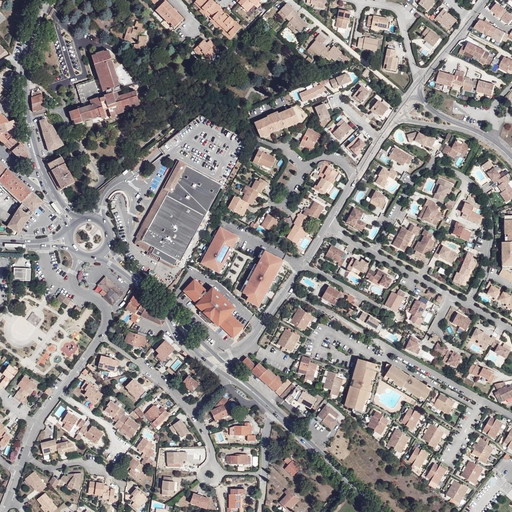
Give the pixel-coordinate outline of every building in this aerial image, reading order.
[(164,2),(161,0),(149,0),(157,8),(164,2)] [(183,19),(165,0),(157,8),(165,16),(163,18),(166,21),(168,19),(176,27),(183,19)] [(206,11),(215,2),(213,0),(209,0),(202,7),(206,11)] [(236,0),(246,9),(252,4),(253,5),(257,0),(236,0)] [(307,0),(306,4),(316,6),(315,8),(323,10),(325,0),(307,0)] [(434,3),(431,0),(420,0),(418,3),(427,11),(434,3)] [(212,17),(221,8),(215,2),(206,11),(212,17)] [(298,13),(287,3),(280,10),(287,16),(286,18),(290,22),(298,13)] [(496,17),(500,13),(503,9),(496,3),(490,10),(494,13),(493,15),(496,17)] [(165,16),(157,8),(155,10),(163,18),(165,16)] [(216,21),(225,12),(221,8),(212,17),(216,21)] [(435,17),(449,28),(457,19),(448,11),(447,13),(442,8),(435,17)] [(507,24),(511,18),(511,16),(503,9),(500,13),(503,15),(500,18),(507,24)] [(287,16),(280,10),(278,13),(284,19),(286,18),(287,16)] [(352,13),(339,11),(339,16),(338,19),(336,28),(347,30),(348,21),(350,22),(352,13)] [(220,25),(229,16),(225,12),(216,21),(220,25)] [(309,24),(301,17),(302,15),(298,13),(290,22),(289,23),(298,30),(301,33),(309,24)] [(391,18),(371,13),(369,24),(373,25),(373,27),(381,29),(382,27),(389,28),(391,18)] [(224,29),(233,20),(229,16),(220,25),(224,29)] [(176,27),(168,19),(166,21),(174,29),(176,27)] [(227,33),(237,24),(233,20),(224,29),(227,33)] [(148,49),(148,36),(144,36),(147,29),(144,28),(145,24),(138,21),(135,26),(139,28),(138,31),(135,30),(135,29),(130,26),(126,39),(135,42),(136,40),(140,41),(141,43),(141,49),(148,49)] [(298,30),(289,23),(287,26),(295,33),(298,30)] [(231,37),(241,28),(237,24),(227,33),(231,37)] [(432,45),(439,37),(427,27),(422,33),(424,35),(423,37),(432,45)] [(326,48),(324,46),(326,44),(323,42),(326,40),(321,35),(319,34),(314,39),(316,41),(309,48),(315,53),(318,56),(320,54),(326,48)] [(371,50),(376,51),(379,40),(364,37),(364,39),(359,38),(357,45),(362,47),(362,49),(371,50)] [(215,50),(218,47),(209,38),(206,41),(202,44),(199,41),(192,48),(197,53),(199,52),(201,49),(210,58),(216,51),(215,50)] [(432,45),(426,40),(423,43),(429,49),(432,45)] [(480,59),(478,62),(483,64),(484,62),(488,65),(491,58),(487,56),(488,55),(487,55),(483,53),(484,51),(478,48),(478,49),(476,48),(476,47),(467,42),(463,50),(480,59)] [(336,48),(333,45),(331,48),(328,45),(326,48),(320,54),(324,58),(326,55),(332,60),(334,63),(342,54),(338,49),(336,48)] [(124,86),(116,61),(117,60),(114,49),(96,54),(102,77),(81,82),(86,103),(75,106),(76,110),(79,122),(86,120),(86,116),(92,115),(93,116),(102,114),(112,112),(112,113),(119,111),(118,110),(126,107),(127,106),(143,101),(139,90),(122,95),(121,89),(124,89),(124,86)] [(210,58),(201,49),(199,52),(208,60),(210,58)] [(398,51),(388,49),(383,69),(397,72),(399,60),(396,59),(398,51)] [(507,70),(506,72),(511,75),(511,74),(511,63),(511,61),(508,58),(507,60),(506,59),(503,57),(498,66),(507,70)] [(367,78),(372,72),(366,68),(361,74),(367,78)] [(473,87),(475,78),(469,77),(469,79),(466,79),(466,77),(460,76),(460,78),(459,77),(461,71),(456,70),(452,84),(459,85),(458,87),(462,88),(463,85),(473,87)] [(351,80),(348,75),(344,72),(328,79),(332,88),(351,80)] [(448,83),(450,75),(434,72),(432,83),(448,85),(448,83)] [(490,81),(475,78),(473,87),(473,90),(488,93),(489,92),(490,81)] [(317,94),(322,92),(315,85),(298,93),(302,102),(317,95),(317,94)] [(360,101),(368,92),(360,85),(358,87),(355,91),(350,97),(353,99),(355,97),(358,100),(360,101)] [(49,107),(47,98),(43,98),(43,95),(41,92),(41,90),(32,93),(32,97),(33,110),(49,107)] [(388,110),(377,101),(369,111),(372,114),(373,111),(381,118),(388,110)] [(323,103),(313,107),(318,121),(328,116),(323,103)] [(267,118),(253,124),(260,139),(282,128),(283,129),(297,122),(290,108),(277,114),(277,113),(267,118)] [(0,125),(11,121),(0,109),(0,125)] [(381,118),(373,111),(372,114),(379,120),(381,118)] [(330,133),(337,140),(350,127),(341,117),(334,123),(337,126),(330,133)] [(17,119),(12,120),(11,121),(0,125),(0,138),(13,150),(20,144),(15,139),(7,132),(18,127),(17,119)] [(45,134),(56,129),(54,126),(50,124),(47,120),(42,122),(45,134)] [(312,148),(319,134),(307,128),(303,135),(306,137),(304,141),(301,139),(298,144),(302,146),(304,144),(312,148)] [(56,129),(45,134),(47,140),(51,152),(59,150),(65,146),(56,129)] [(417,135),(414,133),(406,136),(408,143),(414,141),(422,146),(423,144),(427,146),(430,148),(434,140),(427,136),(426,138),(418,133),(417,135)] [(25,149),(20,134),(15,139),(20,144),(13,150),(24,161),(28,160),(24,150),(25,150),(25,149)] [(367,146),(356,136),(345,148),(352,155),(353,153),(357,149),(361,152),(367,146)] [(171,141),(160,147),(162,152),(173,146),(171,141)] [(445,145),(442,152),(446,155),(452,158),(455,151),(457,152),(458,150),(465,154),(469,147),(462,143),(460,145),(454,142),(451,148),(445,145)] [(394,161),(402,166),(404,162),(407,164),(411,158),(394,147),(388,157),(391,159),(392,158),(394,160),(394,161)] [(276,160),(261,152),(255,164),(270,171),(276,160)] [(67,163),(67,162),(68,162),(65,158),(63,159),(60,153),(59,154),(47,161),(52,171),(65,163),(66,164),(67,163)] [(144,226),(178,164),(176,162),(134,239),(136,240),(144,226)] [(494,182),(498,179),(486,162),(480,166),(485,173),(483,174),(491,184),(494,182)] [(66,164),(65,163),(52,171),(63,190),(73,183),(75,182),(70,173),(68,169),(66,164)] [(178,263),(220,187),(178,164),(144,226),(136,240),(134,243),(138,245),(147,250),(145,253),(144,256),(156,262),(158,260),(171,267),(175,261),(178,263)] [(332,177),(335,170),(324,164),(317,175),(319,176),(328,181),(331,183),(334,178),(332,177)] [(378,176),(374,182),(381,187),(385,180),(388,175),(393,178),(397,172),(390,168),(388,172),(382,168),(377,175),(378,176)] [(19,205),(22,202),(33,192),(8,169),(0,179),(0,180),(2,182),(0,185),(1,187),(19,205)] [(403,173),(401,180),(410,183),(413,175),(403,173)] [(324,189),(328,181),(319,176),(315,182),(316,183),(316,184),(314,184),(311,188),(320,193),(323,188),(324,189)] [(502,177),(498,179),(494,182),(497,186),(495,187),(499,193),(497,195),(503,204),(511,197),(511,195),(509,191),(504,184),(506,183),(502,177)] [(262,189),(264,185),(267,186),(269,184),(260,179),(259,181),(256,180),(251,188),(253,189),(259,192),(260,193),(262,189)] [(436,192),(434,198),(442,201),(446,192),(447,190),(449,191),(452,184),(442,180),(440,185),(437,192),(436,192)] [(251,206),(257,195),(252,192),(253,189),(251,188),(248,187),(246,185),(244,189),(247,191),(245,195),(241,200),(244,201),(249,204),(251,206)] [(383,196),(374,191),(369,199),(378,204),(376,206),(380,208),(384,202),(382,201),(380,200),(383,196)] [(43,203),(33,192),(22,202),(8,226),(19,234),(32,214),(31,214),(32,211),(34,212),(43,203)] [(244,201),(241,200),(233,196),(228,205),(234,209),(232,211),(242,217),(246,210),(240,207),(244,201)] [(420,219),(433,225),(438,213),(434,211),(436,206),(432,205),(432,203),(424,199),(421,205),(422,205),(425,206),(420,219)] [(246,210),(249,204),(244,201),(240,207),(246,210)] [(317,219),(323,207),(314,201),(309,209),(307,213),(309,214),(316,218),(317,219)] [(462,216),(479,223),(482,216),(471,212),(473,206),(465,203),(464,205),(463,208),(461,212),(464,212),(462,216)] [(417,218),(420,219),(425,206),(422,205),(417,218)] [(0,217),(6,221),(11,214),(0,206),(0,217)] [(353,208),(345,222),(359,230),(363,222),(358,220),(357,219),(358,217),(359,217),(362,213),(353,208)] [(303,229),(309,218),(314,221),(316,218),(309,214),(307,213),(305,211),(303,214),(300,212),(299,214),(298,216),(294,224),(295,224),(303,229)] [(272,227),(277,217),(274,215),(270,213),(268,212),(260,225),(270,230),(272,227)] [(511,282),(511,279),(511,214),(504,215),(504,234),(507,233),(507,241),(504,242),(504,250),(501,250),(501,258),(505,258),(505,268),(502,268),(498,275),(511,282)] [(459,225),(455,223),(453,227),(454,227),(451,235),(458,238),(458,239),(466,242),(469,233),(463,231),(464,229),(459,227),(459,225)] [(301,238),(305,230),(303,229),(295,224),(287,238),(297,244),(301,238)] [(415,235),(419,228),(410,224),(406,230),(400,227),(395,236),(399,238),(394,247),(402,251),(411,233),(415,235)] [(228,256),(230,251),(232,252),(234,249),(232,248),(236,241),(238,237),(221,228),(201,263),(219,273),(221,269),(224,262),(228,256)] [(431,234),(422,230),(420,234),(422,235),(419,242),(414,250),(424,256),(426,253),(429,247),(432,241),(428,239),(431,234)] [(477,241),(474,248),(480,251),(483,244),(477,241)] [(340,267),(344,260),(341,259),(344,253),(330,246),(325,256),(338,263),(337,265),(340,267)] [(439,250),(435,249),(431,257),(436,260),(437,257),(438,256),(451,263),(455,254),(441,247),(439,250)] [(424,256),(414,250),(413,254),(423,259),(424,256)] [(275,275),(277,273),(280,266),(282,262),(265,252),(261,259),(258,266),(242,293),(248,296),(246,300),(258,307),(260,303),(275,275)] [(475,255),(468,252),(464,260),(466,261),(465,264),(463,263),(459,272),(457,272),(454,278),(458,280),(459,278),(463,280),(465,275),(467,276),(470,269),(472,270),(476,261),(473,260),(475,255)] [(450,264),(451,263),(438,256),(437,257),(450,264)] [(352,259),(348,265),(362,273),(368,263),(361,260),(359,263),(352,259)] [(170,270),(171,267),(158,260),(156,262),(170,270)] [(242,293),(258,266),(255,264),(240,292),(242,293)] [(440,267),(438,272),(445,275),(447,270),(440,267)] [(30,271),(14,270),(13,282),(29,283),(30,271)] [(372,271),(368,279),(367,280),(371,282),(373,279),(380,282),(379,284),(386,289),(391,280),(386,278),(384,276),(385,274),(378,270),(376,274),(372,271)] [(262,304),(277,277),(275,275),(260,303),(262,304)] [(106,277),(98,285),(103,290),(100,293),(105,297),(104,297),(113,305),(124,293),(106,277)] [(234,309),(212,288),(211,289),(207,293),(194,280),(184,291),(197,304),(196,305),(201,310),(199,312),(199,315),(208,324),(210,324),(212,321),(217,326),(219,325),(232,338),(242,327),(229,314),(234,309)] [(511,297),(510,297),(511,296),(503,291),(502,292),(499,290),(499,289),(491,285),(493,282),(489,280),(485,287),(488,289),(486,293),(494,297),(493,299),(497,301),(498,299),(506,304),(505,305),(510,308),(511,308),(511,297)] [(336,299),(340,292),(329,286),(323,299),(337,306),(340,301),(336,299)] [(125,309),(132,313),(133,314),(132,316),(130,318),(132,319),(136,322),(142,313),(143,314),(141,317),(144,319),(150,308),(148,307),(149,305),(144,301),(145,299),(137,292),(129,305),(126,307),(125,309)] [(340,301),(344,294),(340,292),(336,299),(340,301)] [(397,311),(403,297),(402,297),(397,294),(392,292),(385,306),(397,311)] [(68,306),(71,301),(61,293),(56,299),(62,303),(63,302),(68,306)] [(350,314),(359,299),(349,294),(346,300),(351,303),(348,309),(350,310),(348,313),(350,314)] [(416,301),(409,314),(413,316),(410,322),(414,324),(418,327),(421,321),(419,319),(424,310),(421,308),(423,305),(416,301)] [(148,307),(150,308),(144,319),(162,326),(165,321),(158,313),(158,315),(151,311),(153,308),(149,305),(148,307)] [(300,332),(306,322),(307,322),(309,318),(293,309),(285,323),(300,332)] [(423,320),(427,322),(432,315),(428,313),(423,320)] [(380,324),(362,314),(358,320),(376,330),(380,324)] [(465,330),(470,321),(456,314),(451,323),(458,327),(465,330)] [(288,353),(296,338),(282,329),(273,345),(278,348),(277,351),(281,353),(283,350),(288,353)] [(487,344),(490,346),(494,340),(495,338),(491,336),(490,338),(484,335),(483,337),(481,336),(482,334),(482,333),(475,329),(471,335),(475,337),(474,339),(477,341),(476,343),(481,346),(482,344),(486,346),(487,344)] [(147,340),(128,333),(124,343),(139,349),(140,348),(144,349),(147,340)] [(171,343),(174,341),(165,333),(162,336),(171,343)] [(410,338),(404,350),(413,354),(417,345),(416,345),(418,341),(410,338)] [(490,346),(495,349),(493,352),(505,358),(509,351),(497,345),(499,342),(494,340),(490,346)] [(174,349),(171,346),(169,349),(163,343),(155,351),(158,354),(156,356),(161,361),(168,354),(169,356),(174,350),(174,349)] [(444,347),(440,349),(435,347),(433,352),(441,355),(444,349),(444,347)] [(451,354),(447,352),(443,359),(441,363),(447,366),(447,364),(455,368),(461,357),(455,354),(454,356),(451,354)] [(161,361),(156,356),(155,357),(164,366),(170,360),(167,357),(169,356),(168,354),(161,361)] [(101,355),(98,367),(112,370),(113,366),(115,366),(117,366),(118,366),(118,365),(119,364),(118,362),(118,361),(117,360),(115,359),(101,355)] [(286,379),(278,372),(277,374),(269,367),(268,369),(259,361),(256,364),(246,356),(242,360),(250,368),(249,369),(267,386),(269,384),(279,394),(293,380),(289,376),(286,379)] [(309,382),(314,364),(307,362),(308,358),(299,356),(294,373),(302,376),(301,380),(309,382)] [(362,412),(374,366),(371,365),(371,363),(353,359),(341,406),(362,412)] [(12,373),(15,369),(9,365),(2,373),(8,378),(12,373)] [(408,376),(392,365),(384,377),(406,391),(407,390),(424,401),(431,389),(409,375),(408,376)] [(475,367),(471,365),(468,372),(478,377),(479,375),(488,379),(487,381),(491,383),(495,376),(491,374),(492,373),(482,368),(481,370),(475,366),(475,367)] [(168,368),(166,370),(174,376),(176,373),(169,367),(168,368)] [(335,396),(340,379),(333,377),(334,373),(324,371),(319,389),(327,391),(327,394),(335,396)] [(22,390),(29,381),(23,376),(16,385),(19,388),(22,390)] [(198,386),(189,377),(183,383),(187,388),(186,389),(191,394),(198,386)] [(28,395),(35,386),(29,381),(22,390),(25,392),(28,395)] [(144,392),(132,381),(124,390),(137,401),(144,392)] [(95,393),(90,390),(92,387),(85,382),(80,388),(85,392),(83,395),(87,397),(91,400),(92,397),(97,401),(101,394),(96,391),(95,393)] [(298,395),(296,394),(302,388),(298,384),(297,386),(293,382),(280,396),(284,400),(285,399),(290,403),(298,395)] [(494,385),(493,386),(497,392),(494,394),(496,399),(499,397),(502,402),(506,400),(505,400),(511,396),(511,386),(511,387),(510,386),(506,389),(503,383),(494,385)] [(453,408),(456,403),(441,395),(438,400),(437,399),(432,407),(450,417),(454,409),(453,408)] [(227,416),(224,410),(229,405),(223,400),(217,407),(218,409),(209,413),(214,423),(227,416)] [(114,405),(109,401),(105,407),(106,408),(103,412),(114,419),(113,420),(116,422),(122,414),(124,412),(119,408),(114,405)] [(314,412),(318,408),(313,404),(309,408),(314,412)] [(337,421),(335,420),(339,415),(326,405),(322,410),(324,412),(320,418),(319,419),(332,429),(337,421)] [(156,428),(169,414),(162,407),(159,411),(156,407),(151,412),(149,410),(145,415),(154,424),(152,425),(156,428)] [(411,428),(419,414),(412,410),(412,411),(406,408),(398,422),(411,428)] [(377,435),(386,419),(380,415),(372,410),(364,426),(371,430),(370,431),(377,435)] [(62,414),(60,418),(63,420),(60,424),(67,429),(74,418),(63,411),(61,413),(62,414)] [(132,437),(139,426),(122,414),(116,422),(113,426),(117,429),(118,428),(120,425),(122,427),(120,430),(132,437)] [(82,424),(83,422),(79,418),(74,425),(78,429),(82,424)] [(496,440),(504,423),(497,419),(496,421),(491,418),(484,432),(488,434),(487,435),(496,440)] [(168,429),(172,434),(176,432),(181,439),(188,434),(179,421),(175,424),(171,427),(168,429)] [(432,447),(441,432),(435,428),(436,427),(427,422),(419,438),(426,442),(425,443),(432,447)] [(249,432),(249,427),(244,423),(244,427),(228,429),(228,436),(237,437),(246,437),(246,441),(246,442),(253,442),(253,436),(250,436),(250,432),(249,432)] [(101,434),(89,426),(85,431),(83,434),(82,436),(94,444),(101,434)] [(0,444),(4,447),(12,437),(6,433),(8,430),(3,427),(0,431),(0,444)] [(407,436),(400,432),(400,431),(393,427),(384,443),(391,447),(390,449),(398,453),(407,436)] [(511,450),(511,427),(503,443),(508,446),(507,448),(511,450)] [(132,437),(120,430),(119,431),(131,439),(132,437)] [(484,463),(492,446),(485,443),(487,441),(479,437),(470,454),(477,457),(476,459),(484,463)] [(77,453),(75,446),(66,439),(61,440),(62,445),(57,446),(55,446),(56,450),(57,455),(68,452),(68,454),(77,453)] [(155,452),(158,448),(147,440),(139,451),(142,453),(144,455),(150,458),(155,452)] [(55,446),(54,442),(39,445),(42,457),(48,455),(48,454),(50,454),(49,451),(56,450),(55,446)] [(417,468),(426,452),(420,448),(419,449),(413,446),(405,460),(410,463),(410,464),(417,468)] [(186,462),(186,452),(178,453),(178,450),(167,451),(167,453),(166,453),(166,464),(180,464),(182,464),(186,462)] [(249,465),(250,457),(246,457),(246,455),(235,455),(235,456),(226,456),(226,463),(227,463),(227,465),(237,465),(242,465),(249,465)] [(303,471),(296,464),(298,462),(293,458),(287,463),(292,468),(288,472),(296,479),(303,471)] [(140,474),(144,468),(132,459),(127,466),(130,469),(128,472),(136,477),(139,474),(140,474)] [(473,483),(481,468),(468,461),(460,477),(473,483)] [(152,467),(146,462),(144,465),(153,472),(155,469),(152,467)] [(305,469),(298,462),(296,464),(303,471),(305,469)] [(437,485),(446,469),(439,465),(438,466),(433,464),(425,477),(430,480),(430,481),(437,485)] [(139,480),(145,472),(143,470),(140,474),(139,474),(136,477),(139,480)] [(45,488),(33,473),(23,480),(29,487),(29,486),(31,485),(35,490),(38,494),(45,488)] [(80,480),(82,475),(71,475),(68,479),(66,477),(63,477),(61,481),(73,490),(77,491),(78,487),(80,480)] [(60,482),(52,477),(52,478),(50,481),(58,486),(60,482)] [(171,478),(163,478),(161,496),(172,497),(173,483),(170,483),(171,478)] [(58,486),(50,481),(49,483),(49,485),(54,490),(58,486)] [(459,504),(467,488),(453,481),(445,496),(459,504)] [(104,486),(104,485),(89,482),(88,490),(99,492),(100,488),(104,489),(104,486)] [(113,499),(114,491),(108,490),(108,487),(104,486),(104,489),(103,493),(102,499),(107,499),(107,502),(107,503),(112,503),(113,499)] [(145,499),(136,490),(130,496),(130,499),(137,506),(138,507),(139,508),(144,503),(143,502),(145,499)] [(245,496),(245,491),(229,491),(229,496),(228,496),(228,510),(226,510),(225,511),(230,511),(231,509),(239,509),(239,496),(245,496)] [(288,511),(290,511),(301,502),(291,492),(287,495),(289,497),(281,504),(288,511)] [(52,511),(56,509),(45,493),(36,500),(45,511),(46,511),(47,511),(48,511),(52,511)] [(209,502),(194,497),(191,505),(206,511),(209,502)]
